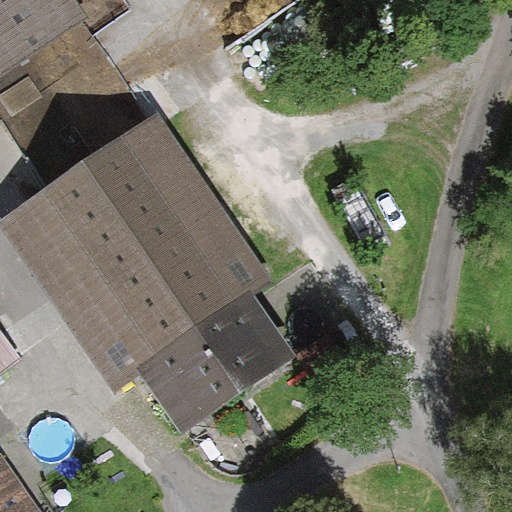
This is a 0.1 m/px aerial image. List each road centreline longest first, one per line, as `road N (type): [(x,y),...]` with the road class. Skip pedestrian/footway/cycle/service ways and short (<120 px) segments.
road 1 (track): [(511,24),(443,235),(415,404)]
road 2 (residential): [(238,511),(415,404),(463,511)]
road 3 (track): [(502,46),(259,160)]
